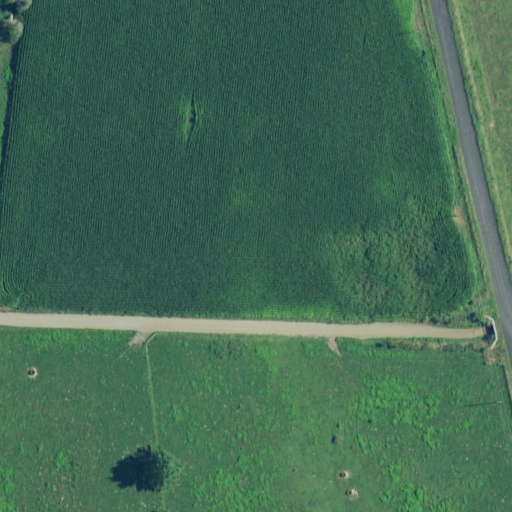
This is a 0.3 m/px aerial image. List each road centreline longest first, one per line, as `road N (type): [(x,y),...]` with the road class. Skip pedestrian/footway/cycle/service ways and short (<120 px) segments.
road 1 (track): [(0,332),(447,348),(511,334)]
road 2 (unclassified): [(438,0),(511,316)]
